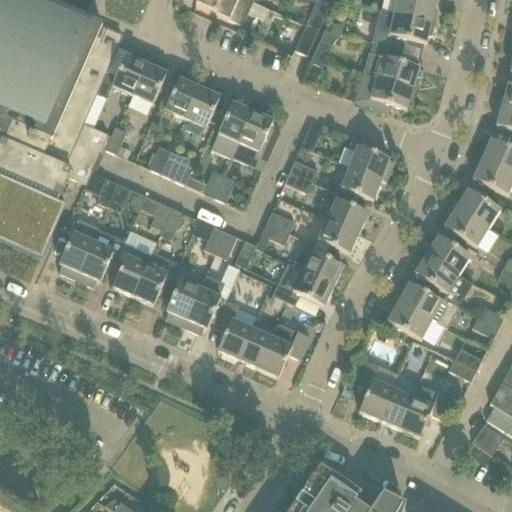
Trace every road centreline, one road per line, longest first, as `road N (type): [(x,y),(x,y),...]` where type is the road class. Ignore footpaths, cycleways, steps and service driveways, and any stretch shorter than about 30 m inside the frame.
road 1 (residential): [(436,158),(147,37),(162,0)]
road 2 (residential): [(0,302),(298,430)]
road 3 (residential): [(298,430),(436,158)]
road 4 (residential): [(298,430),(466,511)]
road 5 (residential): [(436,158),(481,0)]
